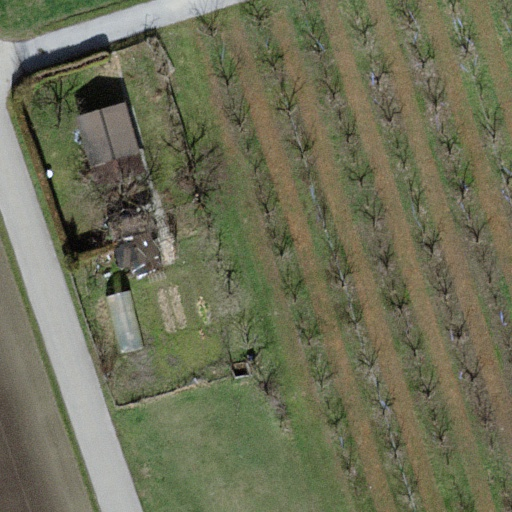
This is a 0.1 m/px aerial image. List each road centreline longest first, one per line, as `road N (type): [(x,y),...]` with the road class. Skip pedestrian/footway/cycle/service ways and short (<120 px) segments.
road 1 (track): [(117,511),(0,167)]
road 2 (track): [(210,0),(0,66)]
